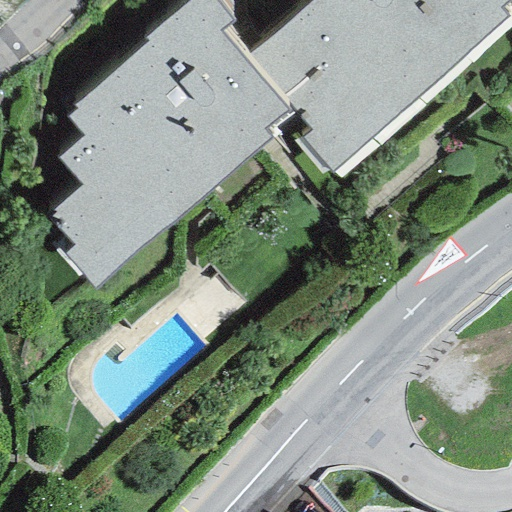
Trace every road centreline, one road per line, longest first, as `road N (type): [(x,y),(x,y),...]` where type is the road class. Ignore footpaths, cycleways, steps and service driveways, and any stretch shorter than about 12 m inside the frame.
road 1 (secondary): [(335,386),(433,288),(511,224)]
road 2 (residential): [(335,386),(416,481),(469,504),(511,500)]
road 3 (secondary): [(222,511),(335,386)]
